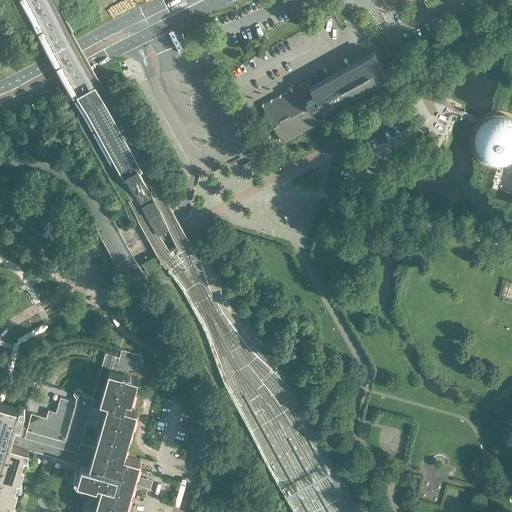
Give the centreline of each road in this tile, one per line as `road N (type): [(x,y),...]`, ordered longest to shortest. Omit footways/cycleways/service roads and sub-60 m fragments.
road 1 (residential): [(180,511),(203,427),(199,393),(80,182),(43,163),(0,165)]
road 2 (primary): [(0,106),(219,0)]
road 3 (primary): [(178,0),(0,88)]
